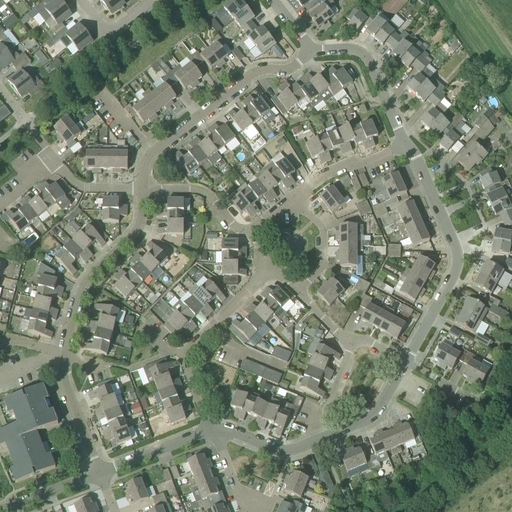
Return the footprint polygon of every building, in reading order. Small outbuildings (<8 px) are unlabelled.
[(59,0),(56,0),(44,9),(41,5),(27,15),(31,21),(39,15),(45,23),(65,7),(59,0)] [(125,4),(121,0),(112,0),(104,7),(111,15),(125,4)] [(232,0),(224,7),(234,20),(248,10),(241,1),(237,4),(233,0),(232,0)] [(310,17),(314,23),(319,29),(333,18),(329,12),(335,7),(331,1),(310,17)] [(380,8),(377,5),(370,12),(373,15),(380,8)] [(45,23),(51,31),(55,36),(65,28),(61,23),(72,15),(65,7),(45,23)] [(234,20),(245,34),(255,26),(251,22),(255,19),(248,10),(234,20)] [(365,25),(368,22),(355,10),(347,19),(351,23),(348,27),(357,35),(365,25)] [(374,16),(368,22),(365,25),(370,29),(367,32),(375,40),(386,27),(374,16)] [(3,25),(7,30),(13,26),(9,20),(3,25)] [(65,28),(55,36),(59,41),(66,36),(72,44),(86,33),(79,25),(69,33),(65,28)] [(255,26),(245,34),(256,49),(270,37),(263,29),(259,31),(255,26)] [(400,38),(386,27),(375,40),(383,47),(386,43),(391,48),(400,38)] [(76,62),(86,54),(82,50),(92,42),(86,33),(72,44),(78,52),(72,57),(76,62)] [(14,47),(8,40),(3,34),(0,37),(0,58),(7,53),(14,47)] [(209,50),(222,66),(226,63),(224,61),(228,57),(221,48),(226,45),(219,35),(214,39),(217,43),(209,50)] [(276,46),(270,37),(256,49),(263,57),(276,46)] [(400,38),(391,48),(396,52),(393,55),(401,63),(419,42),(415,38),(408,46),(400,38)] [(419,42),(401,63),(410,70),(413,67),(417,70),(425,61),(429,56),(424,52),(420,57),(415,53),(422,45),(419,42)] [(284,55),(277,46),(271,50),(279,59),(284,55)] [(245,58),(237,49),(232,53),(240,63),(245,58)] [(222,66),(209,50),(201,56),(197,52),(192,56),(200,65),(204,62),(211,70),(216,67),(218,69),(222,66)] [(35,55),(39,59),(44,55),(40,51),(35,55)] [(14,69),(28,58),(24,54),(19,57),(17,54),(15,54),(11,57),(7,53),(0,58),(0,71),(0,72),(11,64),(14,69)] [(183,70),(196,87),(200,84),(198,81),(202,77),(196,69),(200,65),(192,56),(188,59),(191,64),(183,70)] [(28,66),(30,64),(31,62),(28,58),(14,69),(18,73),(8,81),(15,90),(28,79),(22,71),(28,66)] [(52,63),(57,69),(62,65),(57,58),(52,63)] [(162,70),(167,76),(172,72),(161,60),(157,63),(162,70)] [(430,65),(425,61),(417,70),(422,75),(426,69),(430,65)] [(151,68),(156,74),(162,70),(157,63),(151,68)] [(167,76),(174,85),(178,82),(185,91),(190,87),(192,90),(196,87),(183,70),(179,66),(172,72),(167,76)] [(329,71),(343,91),(353,83),(343,71),(338,74),(333,68),(329,71)] [(422,75),(420,77),(419,77),(408,89),(416,97),(427,84),(427,83),(433,76),(426,69),(422,75)] [(343,91),(329,71),(324,75),(329,81),(325,84),(324,85),(328,90),(333,97),(334,98),(343,91)] [(325,104),(333,97),(328,90),(324,85),(325,84),(319,76),(314,80),(309,74),(304,77),(323,102),(325,104)] [(157,91),(170,107),(174,104),(172,102),(177,98),(169,89),(174,85),(167,76),(162,80),(165,84),(157,91)] [(314,109),(323,102),(304,77),(300,81),(305,87),(301,90),(300,91),(306,98),(306,99),(310,104),(314,109)] [(31,90),(35,95),(45,87),(41,81),(34,86),(28,79),(15,90),(21,98),(31,90)] [(297,105),(302,111),(310,104),(306,99),(306,98),(300,91),(301,90),(296,85),(291,89),(286,82),(282,86),(297,105)] [(427,84),(416,97),(425,104),(428,101),(432,104),(440,95),(427,84)] [(283,116),(297,105),(282,86),(278,89),(283,95),(278,99),(275,95),(270,99),(283,116)] [(166,110),(170,107),(157,91),(153,94),(149,90),(146,93),(160,111),(164,108),(166,110)] [(145,100),(141,103),(154,120),(158,117),(156,114),(160,111),(146,93),(142,96),(145,100)] [(430,132),(442,119),(441,118),(447,111),(440,104),(445,99),(440,95),(432,104),(436,108),(433,111),(434,111),(422,124),(430,132)] [(276,119),(270,112),(274,109),(265,97),(262,100),(261,99),(255,103),(250,96),(246,100),(267,126),(276,119)] [(252,126),(261,119),(267,126),(246,100),(242,103),(247,109),(242,113),(252,126)] [(81,107),(86,113),(92,109),(87,102),(81,107)] [(154,120),(141,103),(133,110),(130,105),(125,109),(132,118),(136,115),(143,124),(148,120),(151,123),(154,120)] [(243,133),(252,126),(242,113),(237,117),(232,110),(228,114),(243,133)] [(483,117),(488,121),(492,116),(487,112),(483,117)] [(55,136),(58,140),(75,126),(71,122),(76,118),(73,114),(54,129),(58,134),(55,136)] [(449,125),(442,119),(430,132),(439,139),(442,135),(446,139),(461,122),(464,119),(458,114),(449,125)] [(494,116),(488,121),(479,129),(476,133),(483,140),(493,128),(492,127),(499,123),(494,116)] [(479,129),(488,121),(483,117),(475,125),(479,129)] [(372,122),(361,126),(370,148),(375,146),(372,139),(378,137),(372,122)] [(460,141),(459,140),(465,134),(461,130),(465,126),(461,122),(446,139),(440,147),(449,154),(460,141)] [(211,127),(226,147),(236,139),(225,126),(220,130),(215,124),(211,127)] [(78,131),(75,126),(58,140),(61,143),(64,141),(67,146),(86,131),(83,127),(78,131)] [(370,148),(361,126),(351,130),(349,126),(348,127),(354,141),(356,146),(362,144),(365,151),(370,148)] [(226,147),(211,127),(207,130),(212,137),(207,141),(217,153),(226,147)] [(354,141),(348,127),(338,131),(347,153),(353,151),(349,144),(354,141)] [(342,155),(347,153),(338,131),(328,136),(334,150),(339,148),(342,155)] [(328,153),(334,150),(328,136),(317,140),(326,162),(332,160),(328,153)] [(132,137),(127,141),(131,146),(136,142),(132,137)] [(221,159),(217,154),(217,153),(207,141),(202,144),(197,138),(193,141),(212,165),(221,159)] [(282,138),(277,142),(281,148),(287,143),(282,138)] [(322,165),(326,162),(317,140),(306,145),(313,160),(318,157),(322,165)] [(199,168),(208,161),(212,166),(212,165),(193,141),(189,145),(194,151),(189,155),(199,168)] [(481,151),(475,146),(459,163),(469,173),(476,165),(478,167),(486,159),(479,153),(481,151)] [(92,173),(97,173),(97,152),(91,152),(91,147),(86,147),(86,170),(92,170),(92,173)] [(97,152),(97,173),(101,173),(102,170),(107,170),(107,147),(102,147),(102,152),(97,152)] [(112,174),(118,174),(118,153),(112,152),(112,147),(107,147),(107,170),(113,170),(112,174)] [(118,147),(118,153),(118,174),(122,174),(122,170),(128,170),(128,147),(123,147),(118,147)] [(248,149),(244,152),(248,157),(252,154),(248,149)] [(199,168),(189,155),(184,158),(179,152),(174,156),(190,175),(199,168)] [(174,156),(170,159),(174,164),(179,161),(174,156)] [(285,160),(276,167),(291,187),(295,183),(290,177),(295,173),(285,160)] [(286,190),(291,187),(276,167),(276,168),(272,163),(264,169),(277,187),(282,184),(286,190)] [(264,169),(255,176),(273,201),(277,197),(272,191),(277,187),(264,169)] [(508,181),(501,184),(496,175),(494,176),(492,170),(480,175),(482,181),(481,182),(485,192),(490,190),(508,182),(508,181)] [(364,174),(358,177),(363,188),(369,185),(364,174)] [(382,181),(387,191),(406,182),(404,178),(401,180),(398,174),(382,181)] [(269,204),(273,201),(255,176),(246,183),(259,201),(264,198),(269,204)] [(361,188),(356,177),(350,180),(355,191),(361,188)] [(71,204),(66,198),(56,185),(50,189),(45,182),(41,186),(56,205),(61,212),(71,204)] [(407,194),(405,188),(408,187),(406,182),(387,191),(381,193),(386,203),(407,194)] [(511,199),(511,191),(508,182),(490,190),(492,196),(488,198),(492,208),(511,199)] [(245,184),(249,189),(240,195),(255,215),(259,211),(254,205),(259,201),(246,183),(245,184)] [(56,205),(41,186),(37,189),(42,195),(37,199),(47,212),(56,205)] [(320,205),(323,209),(339,196),(333,188),(319,199),(323,203),(320,205)] [(251,218),(255,215),(240,195),(230,203),(240,216),(246,212),(251,218)] [(27,196),(23,200),(38,219),(47,212),(37,199),(32,203),(27,196)] [(346,205),(339,196),(323,209),(326,213),(328,211),(332,215),(346,205)] [(120,206),(120,200),(103,199),(102,211),(127,212),(127,206),(120,206)] [(511,217),(511,210),(510,205),(511,203),(511,199),(492,208),(497,218),(501,216),(503,221),(511,217)] [(38,219),(23,200),(19,203),(24,209),(19,213),(29,226),(38,219)] [(160,212),(184,212),(184,200),(168,200),(168,206),(160,206),(160,212)] [(356,206),(358,212),(369,207),(367,202),(356,206)] [(375,214),(386,209),(383,203),(372,208),(375,214)] [(397,210),(401,220),(420,211),(419,207),(415,208),(413,203),(397,210)] [(373,217),(369,207),(358,212),(362,222),(373,217)] [(73,212),(77,217),(82,212),(78,208),(73,212)] [(386,209),(375,214),(377,219),(388,215),(386,209)] [(20,234),(29,226),(19,213),(14,217),(10,210),(5,214),(9,219),(20,234)] [(102,223),(119,223),(119,217),(127,217),(127,212),(102,211),(102,223)] [(398,227),(400,231),(422,222),(419,217),(422,215),(420,211),(401,220),(403,225),(398,227)] [(73,222),(78,217),(77,217),(73,212),(66,219),(71,224),(73,222)] [(168,223),(184,223),(184,212),(160,212),(160,217),(168,217),(168,223)] [(0,218),(4,223),(9,219),(5,214),(0,218)] [(511,217),(503,221),(506,227),(511,224),(511,217)] [(70,224),(77,231),(80,229),(73,222),(71,224),(70,224)] [(93,222),(89,226),(81,234),(92,246),(96,242),(102,248),(106,243),(104,242),(108,238),(93,222)] [(407,234),(410,239),(429,230),(427,225),(424,227),(422,222),(400,231),(402,236),(407,234)] [(184,223),(168,223),(168,229),(159,229),(159,235),(184,235),(184,223)] [(363,226),(357,226),(339,226),(339,232),(336,232),(336,237),(357,237),(363,237),(363,226)] [(431,234),(429,230),(410,239),(414,248),(430,241),(428,236),(431,234)] [(511,245),(511,234),(497,231),(494,242),(511,245)] [(88,250),(92,246),(81,234),(72,243),(90,260),(94,256),(88,250)] [(357,242),(357,237),(336,237),(336,241),(339,241),(339,247),(363,247),(363,242),(357,242)] [(222,253),(246,253),(246,248),(239,248),(239,241),(222,241),(222,253)] [(152,251),(148,256),(159,268),(168,259),(151,242),(146,246),(152,251)] [(492,253),(511,257),(511,245),(494,242),(492,253)] [(72,243),(64,251),(76,263),(80,258),(86,264),(90,260),(72,243)] [(336,257),(357,257),(357,252),(363,252),(363,247),(339,247),(339,253),(336,253),(336,257)] [(71,267),(76,263),(64,251),(56,259),(73,276),(77,272),(71,267)] [(246,259),(246,253),(222,253),(222,264),(239,265),(239,259),(246,259)] [(151,275),(159,268),(148,256),(143,260),(138,254),(134,258),(151,275)] [(46,256),(45,255),(42,259),(50,263),(53,259),(46,256)] [(357,268),(357,257),(336,257),(336,262),(339,262),(339,268),(357,268)] [(414,267),(433,277),(435,273),(433,271),(436,266),(420,257),(414,267)] [(143,283),(151,275),(134,258),(130,262),(136,268),(131,272),(143,283)] [(54,280),(55,273),(56,273),(41,263),(38,276),(42,277),(39,288),(62,294),(64,289),(56,287),(58,281),(54,280)] [(238,270),(239,265),(222,264),(222,276),(246,277),(246,271),(238,270)] [(511,278),(511,277),(504,273),(488,264),(481,277),(497,286),(505,290),(511,278)] [(198,272),(193,267),(187,274),(191,278),(198,272)] [(431,281),(433,277),(414,267),(412,272),(407,269),(405,273),(425,284),(428,280),(431,281)] [(135,291),(143,283),(131,272),(127,276),(122,270),(118,274),(135,291)] [(405,273),(402,277),(399,282),(423,295),(425,291),(423,289),(425,284),(405,273)] [(126,300),(135,291),(118,274),(114,278),(120,284),(115,288),(126,300)] [(492,295),(497,286),(481,277),(475,286),(492,295)] [(322,284),(337,299),(344,292),(332,279),(328,284),(325,281),(322,284)] [(367,291),(370,285),(360,280),(357,285),(367,291)] [(386,286),(376,280),(373,286),(383,292),(386,286)] [(209,281),(200,290),(212,302),(216,297),(222,303),(226,299),(209,281)] [(423,295),(399,282),(394,291),(415,303),(418,297),(421,299),(423,295)] [(337,299),(322,284),(319,288),(321,290),(317,294),(329,307),(337,299)] [(354,290),(361,294),(365,296),(367,291),(357,285),(354,290)] [(36,299),(52,303),(54,298),(61,299),(62,294),(39,288),(36,299)] [(282,309),(289,301),(291,302),(295,298),(285,289),(281,292),(278,289),(274,294),(268,288),(264,292),(282,309)] [(200,290),(192,298),(209,315),(213,311),(208,306),(212,302),(200,290)] [(287,314),(282,309),(264,292),(260,296),(266,302),(262,306),(274,317),(279,322),(287,314)] [(367,297),(365,296),(361,294),(356,305),(361,307),(367,297)] [(152,305),(158,299),(155,295),(148,302),(152,305)] [(368,328),(379,310),(369,305),(372,300),(367,297),(361,307),(366,310),(361,320),(366,323),(364,326),(368,328)] [(209,315),(192,298),(184,306),(196,318),(200,314),(205,319),(209,315)] [(33,310),(57,316),(58,311),(51,309),(52,303),(36,299),(33,310)] [(482,323),(488,310),(468,299),(464,305),(466,306),(463,312),(482,323)] [(176,314),(193,332),(197,327),(192,322),(196,318),(184,306),(179,301),(171,310),(176,314)] [(493,306),(498,309),(501,304),(496,301),(493,306)] [(248,308),(266,325),(274,317),(262,306),(258,310),(252,304),(248,308)] [(100,318),(116,323),(119,311),(96,305),(94,311),(101,313),(100,318)] [(411,316),(413,311),(414,311),(403,305),(400,310),(411,316)] [(498,309),(493,306),(489,312),(504,321),(508,314),(498,309)] [(379,310),(368,328),(373,331),(374,328),(379,330),(390,310),(386,307),(383,313),(379,310)] [(246,322),(258,333),(266,325),(248,308),(244,312),(250,318),(246,322)] [(31,321),(47,325),(48,320),(56,321),(57,316),(33,310),(31,321)] [(390,310),(379,330),(384,333),(382,336),(386,338),(397,320),(392,317),(395,312),(390,310)] [(482,323),(463,312),(459,318),(458,317),(454,323),(475,335),(482,323)] [(193,332),(176,314),(168,322),(168,323),(164,326),(172,335),(176,331),(179,334),(184,330),(189,335),(193,332)] [(134,318),(127,316),(125,324),(132,326),(134,318)] [(113,334),(116,323),(100,318),(98,324),(91,322),(89,327),(113,334)] [(21,329),(27,330),(29,321),(23,320),(21,329)] [(249,342),(258,333),(246,322),(242,326),(236,320),(232,324),(241,334),(237,338),(244,346),(249,342)] [(406,325),(397,320),(386,338),(390,341),(392,337),(397,340),(406,325)] [(47,325),(31,321),(28,333),(51,339),(53,333),(45,331),(47,325)] [(94,340),(110,345),(113,334),(89,327),(88,332),(95,334),(94,340)] [(451,329),(448,334),(459,340),(462,335),(451,329)] [(315,338),(320,340),(323,332),(316,330),(313,338),(315,338)] [(488,349),(492,342),(478,335),(474,341),(488,349)] [(315,338),(311,346),(308,354),(329,363),(331,358),(338,361),(340,355),(333,352),(335,347),(320,340),(315,338)] [(107,356),(110,345),(94,340),(92,346),(85,344),(83,350),(107,356)] [(437,366),(442,369),(452,351),(442,345),(434,360),(439,363),(437,366)] [(277,359),(281,349),(276,346),(271,357),(277,359)] [(282,361),(286,351),(281,349),(277,359),(282,361)] [(463,364),(469,353),(463,350),(461,355),(452,351),(442,369),(446,371),(447,368),(453,371),(458,361),(463,364)] [(286,351),(282,361),(287,363),(292,353),(286,351)] [(469,353),(463,364),(468,366),(463,376),(468,379),(466,382),(470,385),(480,366),(471,361),(474,356),(469,353)] [(308,354),(313,357),(309,367),(331,377),(333,372),(327,369),(329,363),(308,354)] [(493,366),(498,369),(502,361),(497,358),(493,366)] [(149,385),(154,383),(170,377),(167,371),(175,368),(173,363),(167,365),(165,360),(143,369),(145,373),(145,374),(149,385)] [(245,372),(249,362),(244,360),(240,370),(245,372)] [(251,374),(254,365),(249,362),(245,372),(251,374)] [(256,376),(260,367),(254,365),(251,374),(256,376)] [(492,380),(498,369),(493,366),(490,371),(480,366),(470,385),(475,387),(476,384),(482,387),(487,377),(492,380)] [(262,379),(265,369),(260,367),(256,376),(262,379)] [(304,378),(320,385),(322,379),(329,382),(331,377),(309,367),(304,378)] [(267,381),(271,371),(265,369),(262,379),(267,381)] [(273,383),(276,374),(271,371),(267,381),(273,383)] [(273,383),(278,385),(282,376),(276,374),(273,383)] [(154,383),(158,393),(181,384),(179,380),(172,383),(170,377),(154,383)] [(320,385),(304,378),(300,389),(322,398),(325,393),(318,390),(320,385)] [(283,381),(280,387),(287,390),(289,384),(283,381)] [(162,404),(178,398),(176,393),(183,390),(181,384),(158,393),(162,404)] [(271,386),(265,384),(263,390),(269,392),(271,386)] [(6,445),(10,456),(15,469),(11,470),(16,484),(56,468),(51,455),(47,457),(38,433),(59,425),(53,412),(49,413),(45,402),(49,400),(44,387),(4,403),(9,416),(13,414),(18,425),(18,426),(20,426),(22,430),(16,433),(14,427),(0,432),(0,446),(0,447),(6,445)] [(98,398),(100,403),(115,397),(111,387),(88,395),(90,401),(98,398)] [(280,390),(277,396),(284,399),(287,393),(280,390)] [(238,419),(247,397),(237,393),(230,408),(236,410),(233,417),(238,419)] [(115,397),(100,403),(102,409),(94,412),(96,417),(120,408),(115,397)] [(258,401),(247,397),(238,419),(243,421),(246,414),(252,416),(258,401)] [(297,414),(304,399),(297,397),(291,411),(297,414)] [(167,415),(190,406),(188,401),(180,404),(178,398),(162,404),(167,415)] [(144,411),(149,409),(145,399),(140,400),(144,411)] [(268,406),(258,401),(252,416),(257,419),(254,426),(259,428),(268,406)] [(273,425),(279,410),(281,406),(279,404),(274,402),(270,402),(268,406),(259,428),(264,430),(267,423),(273,425)] [(134,415),(142,412),(139,404),(131,407),(134,415)] [(125,406),(120,408),(96,417),(98,422),(106,419),(108,425),(124,419),(129,417),(125,406)] [(190,406),(167,415),(171,425),(186,419),(184,414),(192,411),(190,406)] [(290,415),(279,410),(273,425),(278,427),(275,435),(281,437),(290,415)] [(103,433),(105,438),(128,429),(124,419),(108,425),(110,431),(103,433)] [(407,451),(417,446),(422,443),(418,433),(412,435),(408,424),(402,427),(401,423),(397,425),(405,445),(407,451)] [(394,430),(389,432),(397,454),(402,452),(400,447),(405,445),(397,425),(392,427),(394,430)] [(128,429),(105,438),(107,443),(114,441),(116,446),(132,440),(128,429)] [(382,431),(378,433),(386,453),(391,451),(393,456),(397,454),(389,432),(384,434),(382,431)] [(370,457),(375,468),(380,466),(376,457),(386,453),(378,433),(373,435),(375,438),(369,441),(375,455),(370,457)] [(349,450),(357,469),(367,465),(369,471),(375,468),(370,457),(365,459),(360,449),(355,451),(353,448),(349,450)] [(339,470),(344,481),(349,479),(347,473),(357,469),(349,450),(344,452),(346,455),(340,457),(345,468),(339,470)] [(186,474),(191,472),(192,472),(211,464),(210,460),(207,462),(204,456),(188,462),(188,463),(183,466),(186,474)] [(314,457),(304,460),(307,472),(317,469),(314,457)] [(213,469),(211,464),(192,472),(194,478),(188,480),(190,484),(212,476),(210,470),(213,469)] [(171,469),(175,481),(181,478),(176,467),(171,469)] [(173,481),(168,470),(163,472),(167,484),(173,481)] [(285,481),(305,489),(309,479),(292,472),(290,478),(287,476),(285,481)] [(323,477),(327,489),(329,494),(327,498),(331,499),(335,491),(333,486),(329,475),(323,477)] [(197,487),(199,491),(192,494),(219,484),(217,479),(214,481),(212,476),(190,484),(192,489),(197,487)] [(124,494),(126,499),(146,491),(142,480),(125,487),(127,492),(124,494)] [(292,502),(307,508),(309,503),(301,499),(305,489),(285,481),(283,485),(287,486),(284,492),(294,496),(292,502)] [(208,499),(220,495),(217,489),(221,488),(219,484),(192,494),(195,503),(192,504),(191,502),(184,504),(186,511),(189,511),(199,508),(200,509),(210,505),(208,499)] [(146,491),(126,499),(128,502),(131,501),(133,507),(149,500),(146,491)] [(153,498),(155,504),(166,499),(164,494),(153,498)] [(171,511),(166,499),(155,504),(157,510),(151,511),(171,511)] [(74,506),(76,511),(89,511),(98,509),(96,504),(93,505),(91,500),(74,506)] [(305,511),(307,508),(292,502),(290,501),(287,507),(282,504),(278,511),(305,511)]
